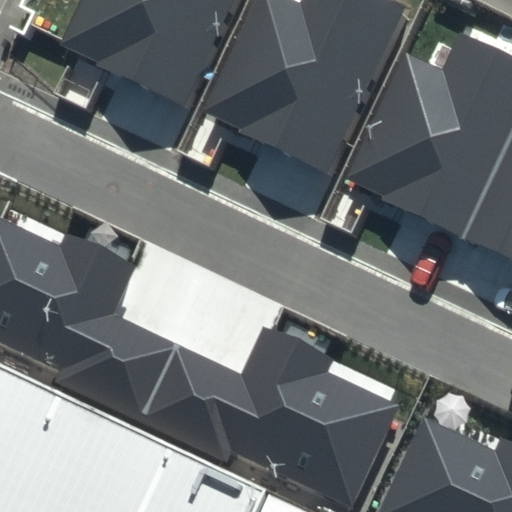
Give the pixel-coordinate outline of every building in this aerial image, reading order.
[(236,0),(82,0),(59,49),(186,108),(236,0)] [(411,6),(397,0),(304,0),(304,2),(298,0),(260,0),(207,114),(333,173),(411,6)] [(511,136),(511,57),(453,29),(435,67),(398,50),(338,179),(464,237),(511,136)] [(511,136),(464,237),(511,259),(511,136)] [(63,246),(0,215),(0,337),(64,368),(59,379),(141,418),(177,342),(112,312),(135,264),(69,233),(63,246)] [(240,372),(177,342),(141,418),(227,459),(233,448),(350,504),(397,406),(326,373),(333,359),(263,326),(240,372)] [(245,511),(0,396),(0,511),(245,511)] [(498,452),(425,418),(380,511),(511,511),(511,443),(504,440),(498,452)]
